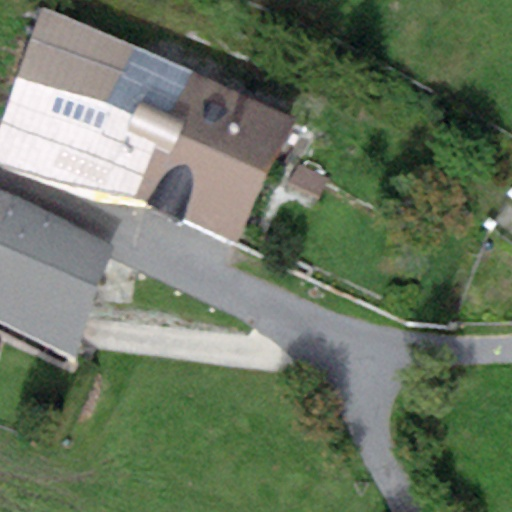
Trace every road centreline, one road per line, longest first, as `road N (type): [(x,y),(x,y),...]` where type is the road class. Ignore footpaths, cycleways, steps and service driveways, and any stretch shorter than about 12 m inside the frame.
road 1 (residential): [(333,342),(75,219),(0,196)]
road 2 (unclassified): [(333,342),(406,511)]
road 3 (track): [(511,344),(333,342)]
